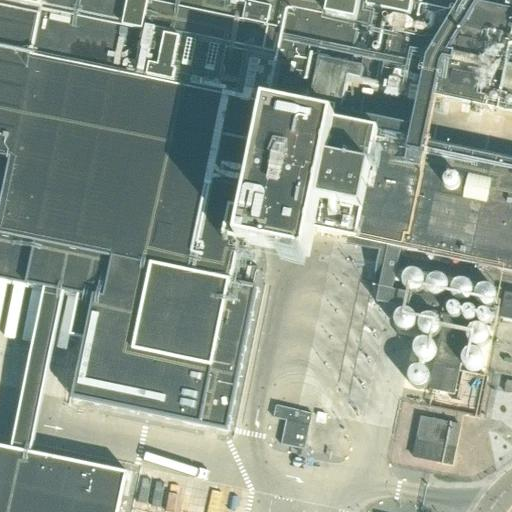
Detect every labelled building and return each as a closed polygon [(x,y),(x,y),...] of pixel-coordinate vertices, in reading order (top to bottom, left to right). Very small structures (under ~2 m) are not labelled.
[(313,240),(356,249),(358,242),(402,251),(511,273),(511,162),(380,135),(337,126),(340,113),(343,113),(351,75),(363,78),(366,67),(354,64),(350,63),(352,51),(391,60),(385,88),(511,114),(511,0),(0,0),(0,281),(94,301),(76,393),(74,403),(228,434),(231,422),(257,290),(232,284),(241,245),(309,259),(313,240)] [(394,293),(402,251),(358,242),(356,249),(381,254),(373,289),(381,291),(378,305),(400,309),(399,312),(421,316),(412,364),(438,369),(430,408),(480,418),(505,290),(407,271),(402,295),(394,293)] [(511,322),(511,295),(507,295),(501,320),(511,322)] [(0,314),(0,323),(13,326),(15,317),(0,314)] [(0,341),(0,350),(10,352),(12,344),(0,341)] [(292,449),(305,452),(308,437),(312,415),(276,407),(273,419),(287,422),(284,432),(282,446),(281,447),(292,449)] [(422,419),(414,461),(455,469),(463,428),(422,419)] [(0,454),(0,511),(122,511),(129,481),(0,454)] [(209,495),(207,511),(251,511),(253,500),(209,495)]
